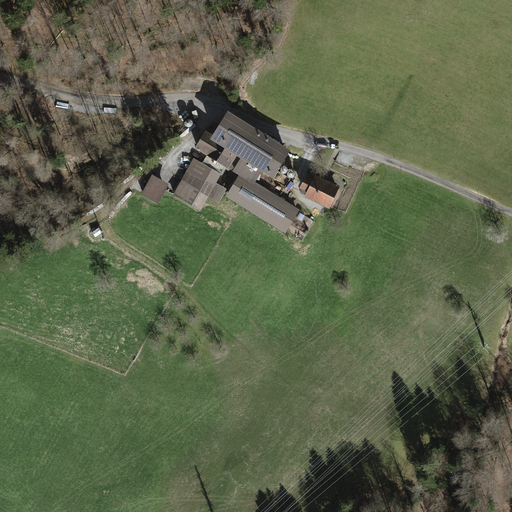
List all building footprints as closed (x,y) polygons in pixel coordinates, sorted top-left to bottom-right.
[(289,149),(226,111),(212,134),(204,129),(192,148),(207,157),(227,170),(235,156),(239,160),(231,172),(237,175),(254,186),(256,183),(260,176),(269,181),(289,149)] [(219,175),(190,159),(170,195),(199,211),(219,175)] [(254,186),(237,175),(224,197),(285,234),(299,210),(256,183),(254,186)] [(341,189),(315,177),(313,181),(306,178),(301,190),(307,194),(305,199),(330,211),(341,189)] [(169,187),(153,178),(142,197),(157,207),(169,187)]
